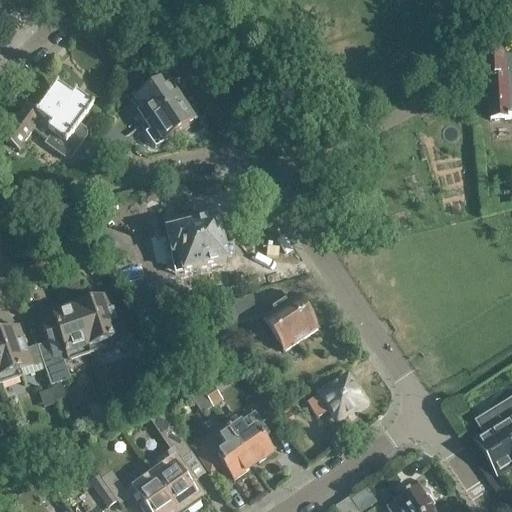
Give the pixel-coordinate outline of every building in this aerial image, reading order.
[(479,0),(484,9),(496,3),(494,0),(479,0)] [(511,56),(501,57),(501,54),(476,56),(479,99),(488,99),(489,122),(510,120),(510,117),(508,118),(507,114),(511,113),(511,56)] [(133,72),(122,93),(128,101),(134,96),(145,77),(133,72)] [(155,84),(151,87),(141,93),(142,95),(130,103),(134,109),(130,111),(133,115),(137,112),(144,124),(181,100),(174,89),(171,91),(165,81),(156,86),(155,84)] [(24,109),(15,121),(11,118),(2,131),(6,134),(2,139),(18,152),(37,126),(51,136),(44,146),(64,160),(68,160),(72,158),(86,139),(86,134),(85,131),(79,127),(92,109),(74,96),(71,99),(56,87),(35,117),(24,109)] [(172,141),(187,131),(185,129),(193,124),(187,114),(189,112),(181,100),(144,124),(158,146),(170,138),(172,141)] [(111,130),(103,139),(120,152),(127,143),(111,130)] [(96,147),(112,161),(120,152),(103,139),(96,147)] [(211,212),(202,214),(204,222),(213,220),(211,212)] [(227,264),(223,246),(216,221),(195,226),(192,215),(163,222),(172,256),(169,256),(170,259),(178,256),(183,275),(227,264)] [(140,321),(154,317),(160,316),(157,302),(151,304),(146,281),(131,284),(140,321)] [(252,296),(208,308),(215,330),(258,318),(252,296)] [(294,298),(261,319),(284,354),(317,332),(294,298)] [(73,303),(90,355),(112,347),(111,342),(123,338),(111,304),(99,308),(96,301),(87,304),(85,299),(73,303)] [(90,355),(73,303),(58,308),(60,313),(53,316),(51,311),(38,316),(48,344),(37,348),(44,370),(50,387),(70,381),(63,363),(67,361),(68,363),(90,355)] [(0,385),(0,386),(22,378),(21,373),(32,369),(34,373),(44,370),(37,348),(26,351),(20,334),(9,338),(6,332),(0,333),(0,385)] [(147,357),(150,356),(152,354),(153,351),(151,348),(149,345),(148,343),(145,341),(142,340),(138,342),(137,345),(136,348),(138,351),(140,353),(142,355),(144,357),(147,357)] [(337,420),(347,414),(361,405),(360,403),(360,399),(357,394),(353,392),(346,381),(311,402),(319,415),(330,409),(337,420)] [(211,386),(200,393),(211,409),(221,403),(211,386)] [(200,393),(190,399),(201,416),(211,409),(200,393)] [(511,402),(467,430),(497,477),(511,467),(511,402)] [(284,433),(296,425),(288,414),(277,423),(284,433)] [(234,419),(224,426),(253,468),(269,457),(270,457),(273,455),(262,439),(268,435),(254,415),(240,425),(239,425),(234,419)] [(164,417),(149,421),(168,449),(170,448),(172,451),(156,462),(163,473),(153,480),(154,481),(155,480),(176,511),(188,511),(200,504),(195,497),(196,497),(190,489),(195,485),(196,487),(197,486),(195,482),(205,475),(190,455),(172,429),(164,417)] [(209,446),(195,455),(209,475),(222,466),(233,482),(237,480),(236,479),(253,468),(224,426),(213,433),(213,434),(217,440),(209,446)] [(111,474),(101,481),(119,506),(135,495),(142,504),(138,506),(141,511),(174,511),(176,511),(155,480),(154,481),(145,487),(139,483),(124,493),(111,474)] [(89,484),(107,509),(116,504),(97,478),(89,484)] [(350,501),(357,511),(363,511),(376,504),(367,490),(350,501)] [(386,510),(386,511),(431,511),(430,510),(433,508),(427,500),(424,502),(417,490),(386,510)]
